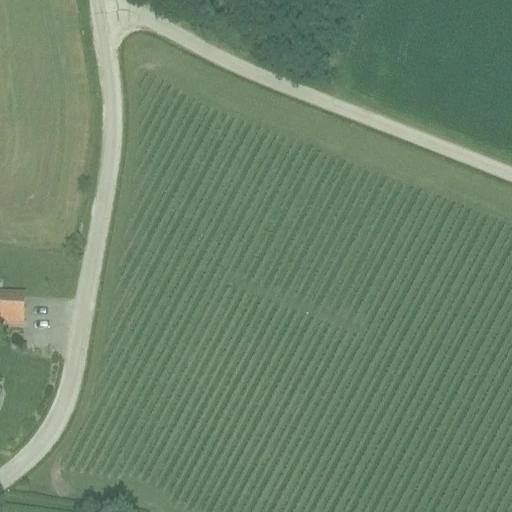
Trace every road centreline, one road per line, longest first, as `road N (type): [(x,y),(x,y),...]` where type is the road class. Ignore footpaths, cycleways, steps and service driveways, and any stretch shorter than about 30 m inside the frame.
road 1 (unclassified): [(0,482),(32,456),(67,398),(114,165),(99,11)]
road 2 (unclassified): [(99,11),(129,15),(511,175)]
